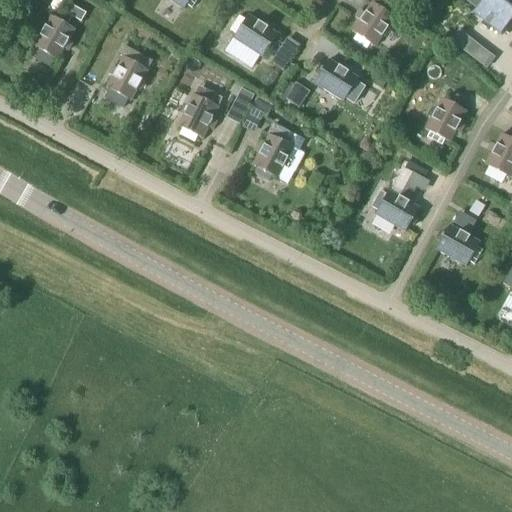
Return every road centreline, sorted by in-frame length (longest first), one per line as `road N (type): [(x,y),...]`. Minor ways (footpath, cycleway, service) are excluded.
road 1 (tertiary): [(511,455),(0,182)]
road 2 (residential): [(387,305),(0,105)]
road 3 (residential): [(387,305),(484,118),(511,90)]
road 4 (residential): [(511,372),(387,305)]
